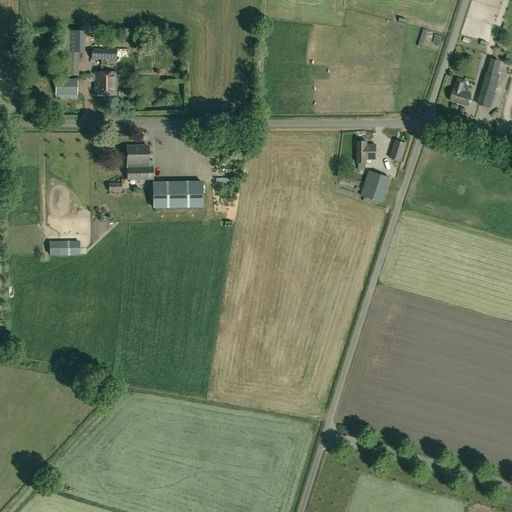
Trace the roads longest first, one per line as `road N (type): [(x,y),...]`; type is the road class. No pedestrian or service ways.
road 1 (unclassified): [(0,124),(426,122)]
road 2 (unclassified): [(302,511),(426,122)]
road 3 (unknown): [(511,484),(327,434)]
road 4 (unclassified): [(426,122),(465,0)]
